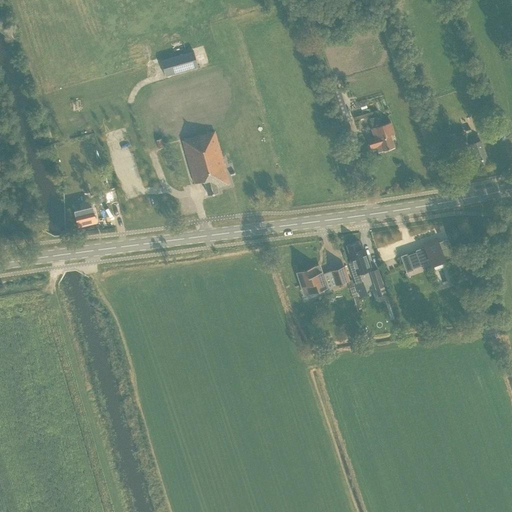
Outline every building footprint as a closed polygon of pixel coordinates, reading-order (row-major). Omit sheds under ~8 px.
[(161,61),(165,76),(198,67),(193,52),(161,61)] [(349,110),(337,113),(340,124),(342,123),(347,142),(354,140),(349,121),(352,120),(349,110)] [(374,138),(368,140),(371,149),(377,147),(379,152),(383,151),(394,148),(390,134),(394,133),(391,123),(380,126),(378,118),(370,120),(373,128),(371,129),(374,138)] [(217,188),(229,184),(215,132),(183,141),(195,184),(204,181),(208,195),(218,192),(217,188)] [(451,152),(459,149),(454,134),(446,137),(451,152)] [(479,165),(488,162),(480,141),(471,144),(479,165)] [(81,210),(75,211),(79,227),(96,223),(92,207),(91,202),(80,204),(81,210)] [(445,240),(415,251),(421,267),(450,257),(451,260),(450,260),(456,276),(466,272),(458,254),(453,256),(448,239),(445,240)] [(359,273),(370,269),(366,257),(365,257),(362,250),(360,251),(357,244),(348,247),(351,255),(350,256),(352,262),(348,263),(355,284),(362,282),(359,274),(359,273)] [(408,253),(401,256),(406,273),(414,270),(408,253)] [(316,274),(314,268),(298,274),(302,286),(307,284),(310,294),(347,282),(343,268),(322,275),(321,273),(316,274)] [(376,287),(384,285),(379,269),(371,271),(376,287)]
